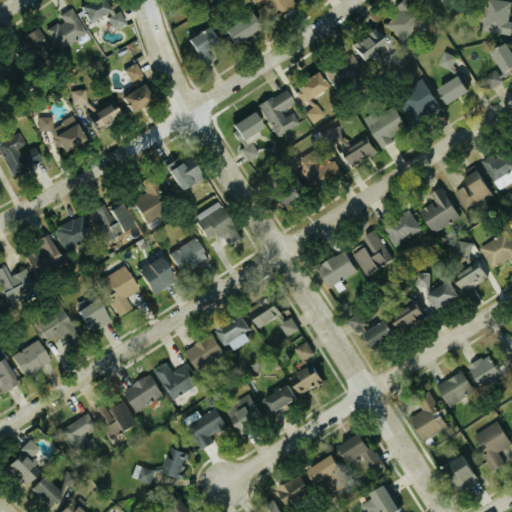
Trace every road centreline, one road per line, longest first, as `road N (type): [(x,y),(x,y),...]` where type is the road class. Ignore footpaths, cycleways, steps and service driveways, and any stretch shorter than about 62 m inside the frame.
road 1 (residential): [(0,429),(511,107)]
road 2 (tertiary): [(442,511),(188,113),(142,0)]
road 3 (residential): [(0,221),(188,113),(355,0)]
road 4 (residential): [(223,484),(511,300)]
